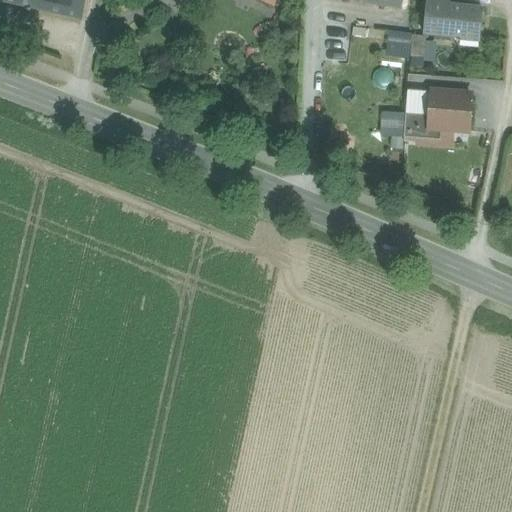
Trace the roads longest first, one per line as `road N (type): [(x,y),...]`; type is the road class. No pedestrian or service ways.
road 1 (secondary): [(78,115),(511,293)]
road 2 (track): [(422,511),(474,277)]
